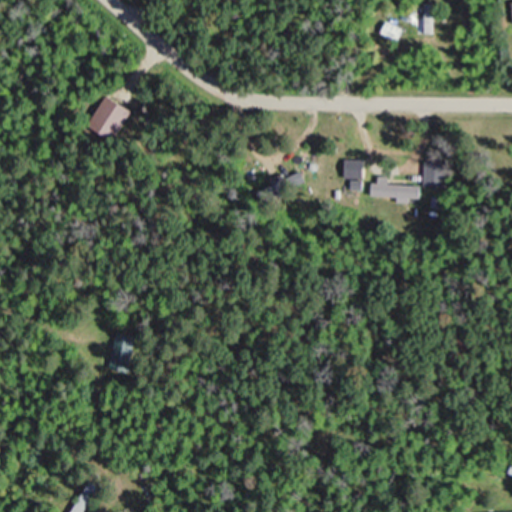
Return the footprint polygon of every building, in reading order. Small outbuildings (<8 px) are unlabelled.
[(426,35),(436,35),(436,4),(426,4),(426,35)] [(383,35),(400,43),(406,31),(389,23),(383,35)] [(133,112),(109,96),(90,127),(114,142),(133,112)] [(427,187),(446,187),(446,161),(427,161),(427,187)] [(372,196),(422,197),(423,185),(373,183),(372,196)] [(133,335),(114,334),(113,369),(133,370),(133,335)] [(84,511),(92,503),(84,497),(72,511),(84,511)]
